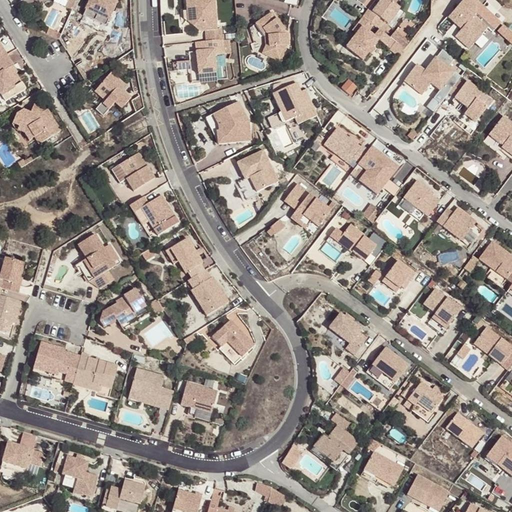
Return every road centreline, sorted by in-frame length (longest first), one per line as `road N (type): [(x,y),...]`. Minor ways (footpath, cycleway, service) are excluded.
road 1 (residential): [(312,0),(305,42),(316,80),(511,233)]
road 2 (residential): [(147,0),(158,113),(208,226),(265,299)]
road 3 (residential): [(265,299),(289,283),(327,284),(511,422)]
road 4 (residential): [(253,458),(198,464),(3,411)]
road 5 (residential): [(265,299),(297,342),(304,380),(285,433),(253,458)]
road 6 (residential): [(83,143),(0,2)]
